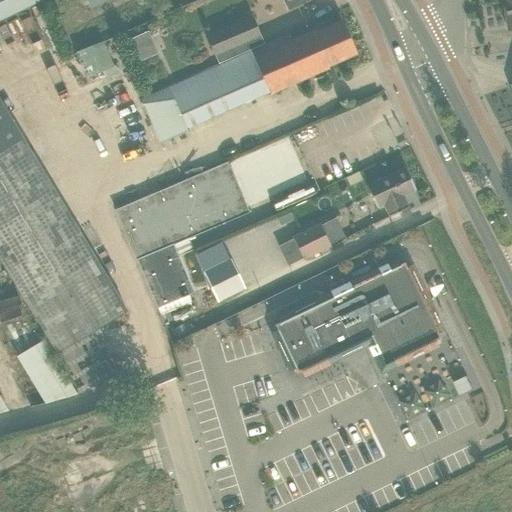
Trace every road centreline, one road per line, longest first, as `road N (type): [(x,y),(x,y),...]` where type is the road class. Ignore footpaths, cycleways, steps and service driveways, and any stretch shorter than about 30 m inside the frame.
road 1 (secondary): [(397,54),(511,285)]
road 2 (unknown): [(388,64),(186,154)]
road 3 (secondary): [(511,212),(424,40)]
